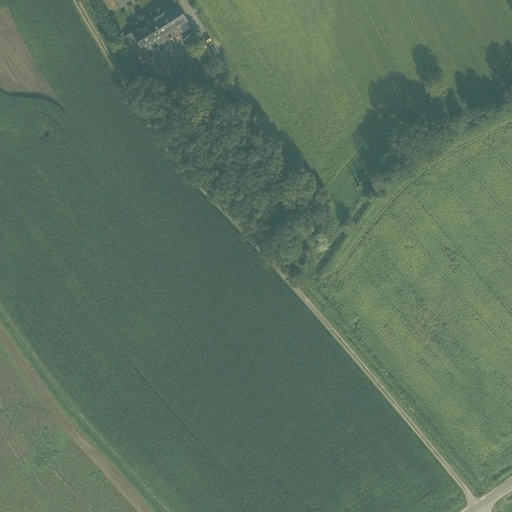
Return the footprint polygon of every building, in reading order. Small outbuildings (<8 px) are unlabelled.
[(166,11),(176,26),(187,19),(177,4),(166,11)] [(176,26),(166,11),(133,33),(142,48),(143,47),(154,40),(158,46),(170,38),(166,32),(176,26)] [(143,47),(142,48),(133,33),(123,38),(140,64),(150,58),(143,47)] [(140,64),(140,65),(149,79),(162,72),(152,57),(150,58),(140,64)] [(185,102),(185,116),(199,116),(199,102),(185,102)] [(212,151),(216,157),(232,147),(228,141),(212,151)]
